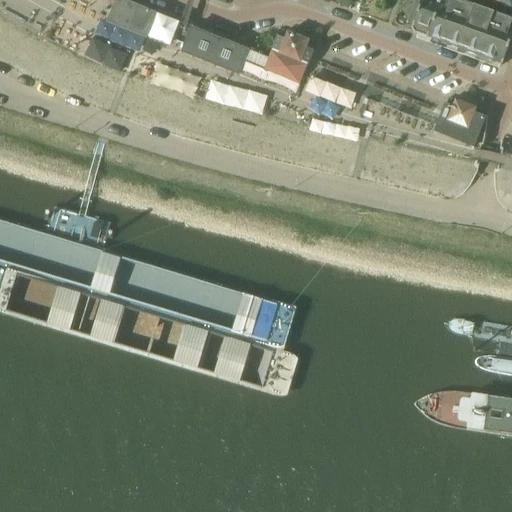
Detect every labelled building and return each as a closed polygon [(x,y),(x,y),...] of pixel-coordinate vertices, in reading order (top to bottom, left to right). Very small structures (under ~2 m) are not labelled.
[(117,0),(107,23),(146,39),(156,16),(117,0)] [(416,0),(408,24),(412,26),(411,30),(413,34),(426,39),(440,0),(416,0)] [(441,0),(440,0),(426,39),(502,66),(511,36),(511,23),(497,18),(496,19),(441,0)] [(511,0),(469,0),(482,5),(483,1),(511,11),(511,7),(511,0)] [(64,23),(58,40),(91,52),(97,35),(64,23)] [(246,53),(189,32),(181,55),(238,77),(242,65),(246,53)] [(308,43),(287,34),(284,41),(277,38),(268,60),(267,61),(246,53),(242,65),(299,87),(303,74),(312,52),(305,50),(308,43)] [(476,109),(454,101),(451,108),(444,105),(435,128),(433,132),(473,148),(485,119),(474,114),(476,109)] [(363,141),(366,130),(320,118),(317,129),(363,141)]
